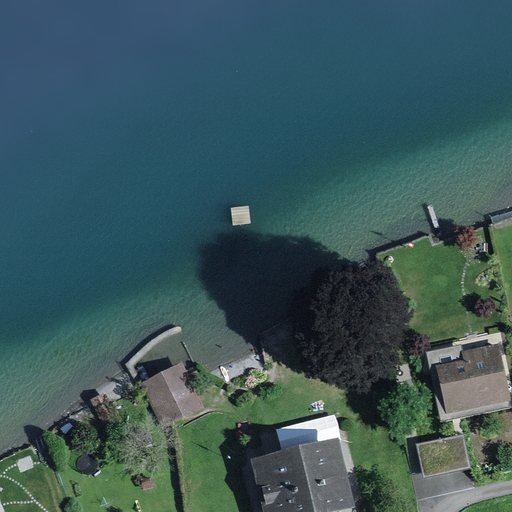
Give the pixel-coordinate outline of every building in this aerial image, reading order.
[(439,373),(448,413),(509,399),(498,349),(464,356),(466,366),(439,373)] [(187,372),(155,384),(170,424),(202,412),(187,372)] [(104,425),(116,420),(105,397),(94,403),(104,425)] [(421,473),(469,463),(463,436),(415,446),(421,473)] [(320,511),(344,505),(337,480),(342,479),(344,475),(342,464),(338,461),(333,462),(329,445),(314,448),(316,455),(274,465),(273,458),(257,462),(269,511),(320,511)]
